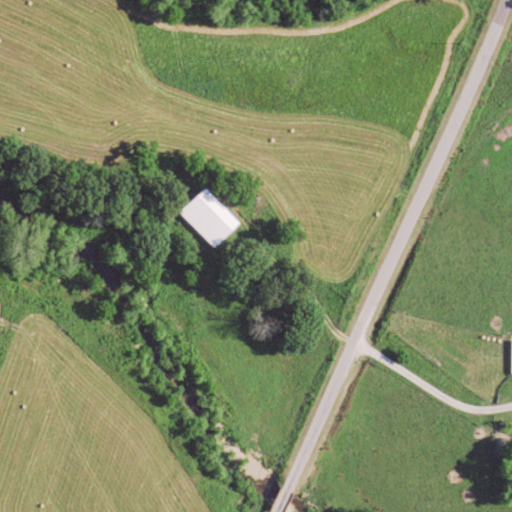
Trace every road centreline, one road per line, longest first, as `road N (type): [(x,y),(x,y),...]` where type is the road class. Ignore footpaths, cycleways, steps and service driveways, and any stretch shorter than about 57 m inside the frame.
road 1 (residential): [(275,511),(442,161),(507,0)]
road 2 (residential): [(511,404),(452,404),(356,335)]
